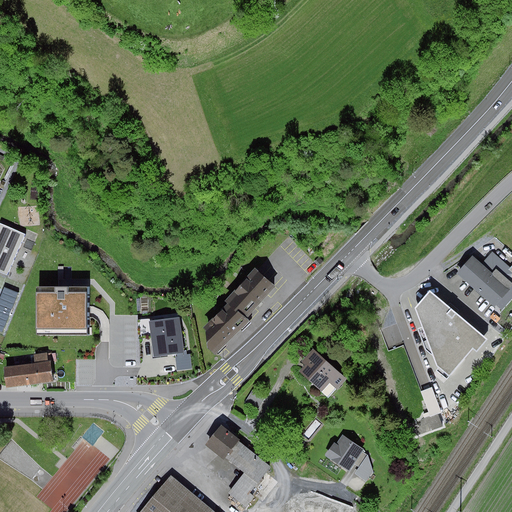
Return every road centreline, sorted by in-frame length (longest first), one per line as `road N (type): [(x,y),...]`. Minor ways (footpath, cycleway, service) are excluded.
road 1 (primary): [(347,255),(170,435)]
road 2 (unclassified): [(347,255),(393,288),(405,285),(511,182)]
road 3 (primary): [(511,80),(377,224)]
road 4 (tertiary): [(0,399),(126,402),(170,435)]
